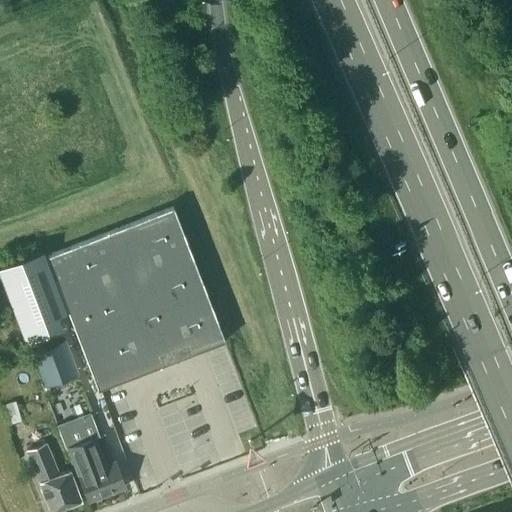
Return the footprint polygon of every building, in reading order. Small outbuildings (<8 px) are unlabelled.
[(45,254),(56,282),(97,389),(224,339),(172,205),(45,254)] [(42,249),(0,265),(0,274),(25,339),(60,326),(54,311),(64,307),(42,249)] [(78,372),(65,338),(30,351),(43,385),(78,372)] [(15,400),(5,403),(11,423),(21,419),(15,400)] [(104,464),(100,453),(93,436),(65,447),(75,476),(78,475),(88,499),(124,486),(114,460),(104,464)] [(53,440),(56,450),(63,448),(60,438),(53,440)] [(50,511),(80,501),(68,470),(56,474),(44,443),(26,450),(50,511)]
